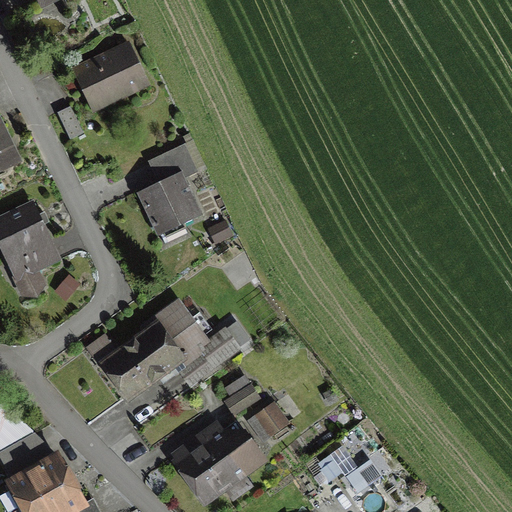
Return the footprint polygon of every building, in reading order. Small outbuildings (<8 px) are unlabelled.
[(127,47),(81,69),(98,105),(144,84),(127,47)] [(70,106),(57,113),(70,139),(84,132),(70,106)] [(0,127),(0,169),(16,162),(0,127)] [(183,146),(156,159),(165,178),(139,190),(158,230),(197,212),(181,178),(195,172),(183,146)] [(31,205),(0,219),(0,248),(23,296),(43,286),(35,270),(57,260),(31,205)] [(178,307),(106,360),(128,391),(201,338),(178,307)] [(205,354),(183,370),(190,380),(235,348),(223,332),(201,348),(205,354)] [(105,335),(88,346),(95,357),(112,346),(105,335)] [(220,392),(226,402),(232,412),(255,397),(243,377),(220,392)] [(5,406),(0,409),(0,447),(28,432),(5,406)] [(273,406),(259,415),(271,433),(285,424),(273,406)] [(212,429),(176,455),(208,500),(225,488),(233,499),(251,485),(243,473),(260,460),(236,427),(220,439),(212,429)] [(58,459),(13,481),(24,504),(69,480),(58,459)] [(334,462),(322,470),(328,479),(340,470),(334,462)] [(376,465),(363,473),(355,478),(361,487),(382,474),(376,465)] [(69,480),(24,504),(28,511),(66,511),(82,504),(69,480)]
